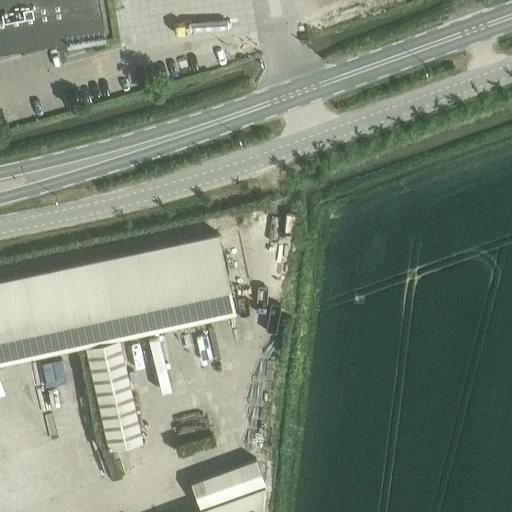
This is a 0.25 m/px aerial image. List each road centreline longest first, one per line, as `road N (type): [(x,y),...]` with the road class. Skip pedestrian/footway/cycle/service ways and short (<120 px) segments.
road 1 (unclassified): [(316,141),(164,191),(0,228)]
road 2 (secondary): [(298,93),(511,16)]
road 3 (unclassified): [(511,70),(316,141)]
road 4 (secondary): [(0,199),(183,133)]
road 5 (secondary): [(183,133),(0,174)]
road 6 (secondary): [(183,133),(298,93)]
